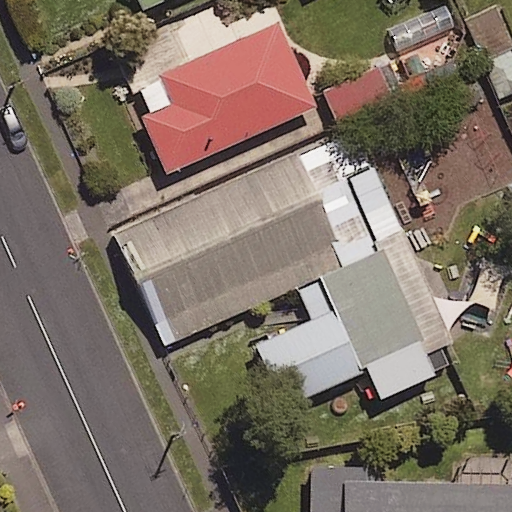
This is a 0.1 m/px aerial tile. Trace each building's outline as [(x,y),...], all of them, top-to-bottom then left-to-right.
[(133,0),(139,12),(165,0),(133,0)] [(274,26),(154,78),(168,108),(138,121),(163,177),(312,111),(274,26)] [(396,106),(383,72),(326,94),(339,127),(396,106)] [(295,159),(111,239),(150,329),(334,249),(295,159)] [(380,252),(314,281),(330,316),(254,349),(281,408),(422,346),(380,252)] [(507,269),(484,262),(471,304),(494,312),(507,269)] [(511,511),(511,479),(378,478),(378,465),(313,463),(312,511),(511,511)]
